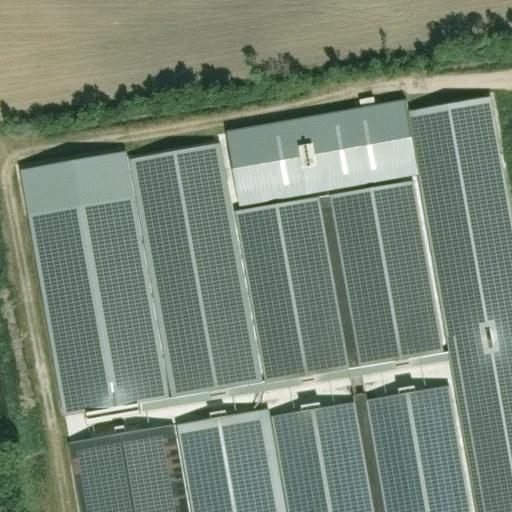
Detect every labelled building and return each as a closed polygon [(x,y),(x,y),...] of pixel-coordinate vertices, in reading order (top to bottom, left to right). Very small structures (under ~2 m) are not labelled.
[(361,384),(348,386),(350,398),(268,412),(286,511),(284,511),(266,412),(176,428),(191,511),(187,511),(173,429),(69,448),(80,511),(511,511),(511,218),(491,98),(408,114),(407,114),(417,175),(476,511),(469,511),(446,380),(363,395),(361,384)] [(362,110),(227,133),(241,207),(417,175),(407,114),(408,114),(406,102),(376,107),(374,98),(360,101),(362,110)] [(171,399),(263,383),(221,145),(129,162),(171,399)] [(64,418),(170,399),(127,156),(20,175),(64,418)] [(410,182),(235,213),(266,385),(346,371),(348,386),(361,384),(359,368),(441,354),(410,182)]
